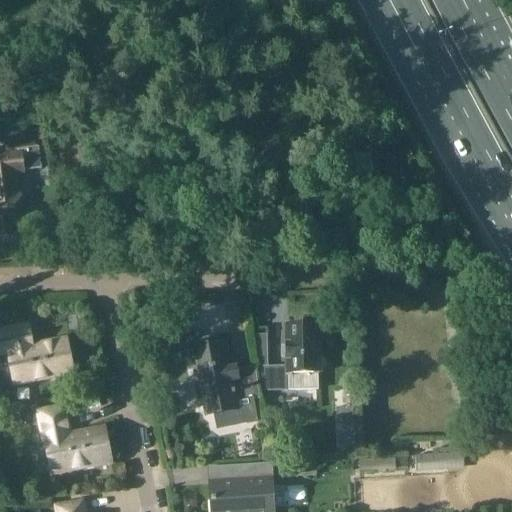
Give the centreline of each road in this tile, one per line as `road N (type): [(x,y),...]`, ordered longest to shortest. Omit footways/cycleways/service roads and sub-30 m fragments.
road 1 (residential): [(82,280),(342,271)]
road 2 (motorway): [(398,0),(511,210)]
road 3 (residential): [(126,511),(82,280)]
